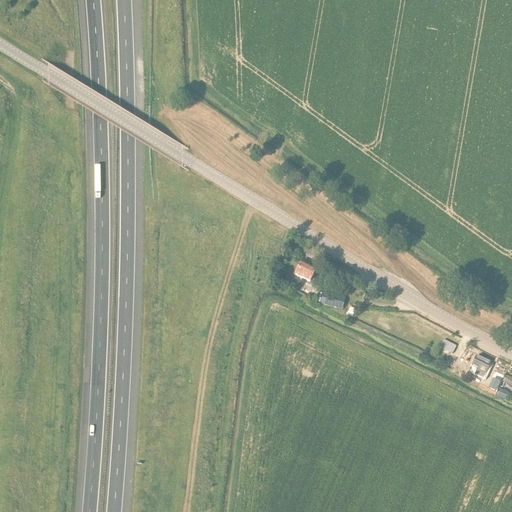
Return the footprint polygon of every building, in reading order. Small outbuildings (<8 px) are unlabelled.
[(316,270),(301,262),(295,276),(310,283),(316,270)] [(328,295),(325,305),(342,309),(345,299),(328,295)] [(349,309),(346,316),(352,318),(355,311),(349,309)] [(443,339),(439,348),(452,354),(456,346),(443,339)] [(420,342),(415,349),(422,353),(426,346),(420,342)] [(491,369),(489,368),(491,364),(476,357),(471,367),(477,370),(475,375),(485,380),(491,369)] [(511,379),(506,377),(503,383),(511,388),(511,387),(511,379)] [(489,387),(488,388),(496,391),(500,382),(500,381),(492,378),(491,381),(489,387)] [(500,389),(496,397),(505,401),(509,393),(500,389)]
